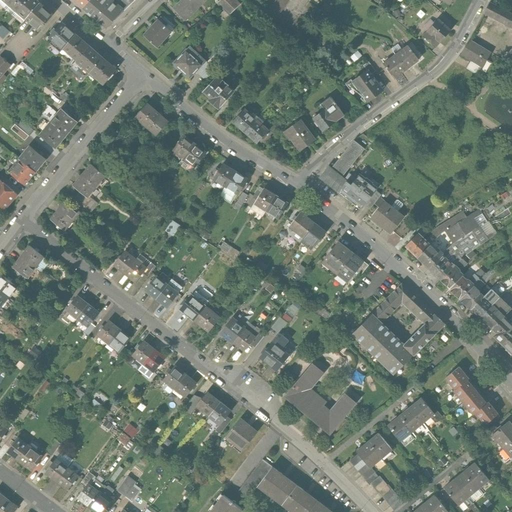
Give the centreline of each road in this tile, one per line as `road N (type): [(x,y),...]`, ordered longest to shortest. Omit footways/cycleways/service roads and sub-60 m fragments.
road 1 (residential): [(20,220),(279,424),(369,511)]
road 2 (tertiary): [(297,185),(392,263),(511,384)]
road 3 (residential): [(482,0),(438,69),(330,150),(297,185)]
road 4 (residential): [(143,73),(20,220)]
road 5 (tertiary): [(297,185),(221,138),(143,73)]
